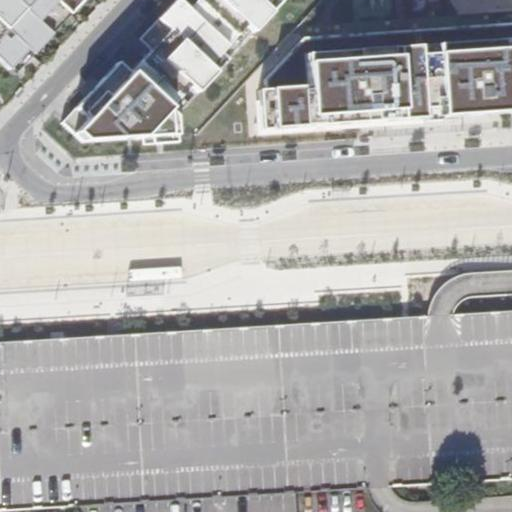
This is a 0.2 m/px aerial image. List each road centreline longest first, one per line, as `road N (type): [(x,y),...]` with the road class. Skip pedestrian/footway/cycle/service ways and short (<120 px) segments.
road 1 (residential): [(9,134),(2,152),(37,189),(59,194),(203,176),(511,157)]
road 2 (residential): [(135,0),(9,134)]
road 3 (unknown): [(428,0),(304,13)]
